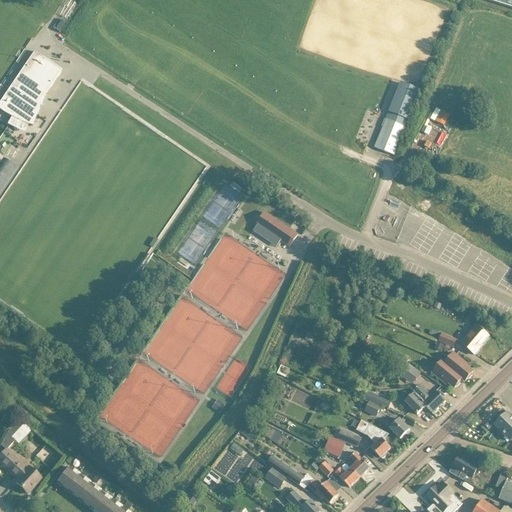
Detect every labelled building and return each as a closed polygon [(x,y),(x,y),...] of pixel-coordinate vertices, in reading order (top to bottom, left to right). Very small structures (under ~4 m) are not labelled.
[(511,0),(483,0),(511,8),(511,0)] [(43,99),(62,71),(34,52),(0,102),(0,110),(4,113),(11,118),(20,122),(28,125),(33,126),(43,99)] [(394,156),(405,128),(420,90),(404,84),(377,149),(394,156)] [(5,159),(0,167),(0,195),(19,168),(5,159)] [(290,247),(298,235),(265,213),(257,225),(258,225),(253,232),(258,235),(263,229),(290,247)] [(461,343),(467,349),(475,355),(479,350),(478,349),(489,337),(484,332),(482,330),(482,331),(476,326),(461,343)] [(442,334),(439,342),(453,348),(456,340),(442,334)] [(434,349),(442,352),(445,346),(437,342),(434,349)] [(389,361),(406,368),(410,358),(393,351),(389,361)] [(462,379),(465,382),(467,379),(469,379),(472,376),(472,374),(473,372),(463,364),(465,363),(454,354),(445,364),(444,365),(462,379)] [(458,387),(459,386),(460,384),(460,382),(462,379),(444,365),(445,364),(442,362),(432,373),(443,382),(445,381),(454,389),(455,387),(458,387)] [(272,373),(280,377),(285,368),(276,364),(272,373)] [(367,372),(369,367),(361,364),(357,372),(362,374),(367,372)] [(411,365),(402,377),(412,384),(421,372),(411,365)] [(414,392),(415,393),(425,404),(423,405),(426,407),(433,414),(446,402),(436,392),(430,398),(420,387),(414,392)] [(390,403),(377,397),(369,393),(367,392),(364,399),(388,409),(390,403)] [(418,415),(426,407),(423,405),(425,404),(415,393),(409,398),(405,394),(401,398),(418,415)] [(219,401),(214,409),(220,413),(225,405),(219,401)] [(380,408),(371,404),(367,411),(367,412),(377,416),(380,408)] [(511,418),(503,409),(490,421),(511,442),(511,440),(511,418)] [(410,430),(403,423),(400,419),(390,429),(400,440),(410,430)] [(8,434),(0,442),(0,444),(6,450),(7,451),(16,441),(12,438),(24,425),(20,421),(8,434)] [(489,430),(494,425),(490,421),(485,427),(489,430)] [(386,454),(391,449),(383,440),(388,435),(389,435),(369,424),(364,433),(376,445),(372,450),(380,459),(381,458),(382,459),(384,458),(386,456),(386,455),(386,454)] [(246,425),(240,433),(252,441),(258,433),(246,425)] [(360,439),(341,432),(338,439),(356,446),(360,439)] [(232,443),(226,446),(232,456),(237,452),(232,443)] [(327,446),(324,452),(340,459),(343,451),(327,445),(327,446)] [(27,470),(7,451),(6,450),(0,456),(0,463),(13,476),(14,474),(19,478),(14,482),(28,495),(41,480),(28,468),(27,470)] [(351,458),(356,463),(352,468),(361,477),(370,469),(355,453),(355,454),(353,452),(348,456),(351,458)] [(320,500),(323,497),(330,504),(339,496),(327,484),(322,488),(308,474),(304,477),(273,456),(268,464),(304,489),(308,486),(320,500)] [(316,471),(319,468),(327,476),(333,471),(324,462),(323,463),(319,458),(311,466),(316,471)] [(451,474),(476,488),(480,481),(503,491),(506,482),(508,477),(497,473),(495,477),(482,472),(459,459),(451,474)] [(94,511),(125,511),(68,468),(57,483),(94,511)] [(273,468),(265,479),(280,489),(287,478),(273,468)] [(335,473),(342,481),(349,488),(361,477),(352,468),(345,474),(340,468),(335,473)] [(211,471),(204,482),(208,486),(212,481),(217,484),(221,479),(211,471)] [(254,475),(248,484),(253,487),(259,479),(254,475)] [(511,484),(506,482),(503,491),(500,500),(511,505),(511,484)] [(434,489),(427,496),(434,503),(435,503),(427,511),(428,511),(453,511),(462,503),(450,491),(443,483),(436,490),(434,489)] [(306,502),(295,490),(294,491),(291,488),(283,496),(286,499),(298,511),(320,511),(309,500),(306,502)] [(197,500),(190,495),(186,501),(193,506),(197,500)] [(511,511),(511,510),(505,506),(501,511),(499,511),(482,500),(474,511),(511,511)]
